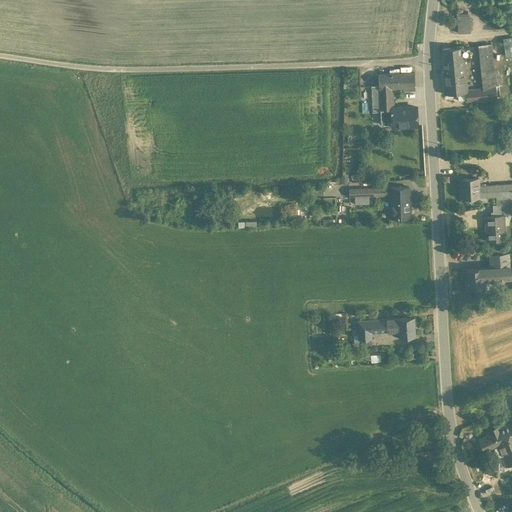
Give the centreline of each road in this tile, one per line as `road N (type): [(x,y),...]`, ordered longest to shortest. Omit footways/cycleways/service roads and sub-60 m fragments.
road 1 (unclassified): [(479,511),(448,415),(426,62),(433,0)]
road 2 (track): [(426,62),(110,67),(0,54)]
